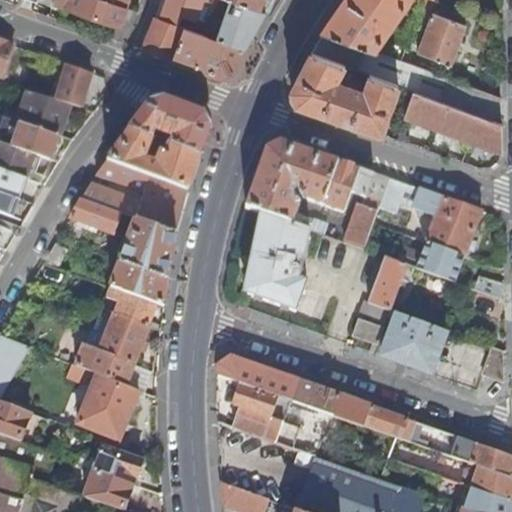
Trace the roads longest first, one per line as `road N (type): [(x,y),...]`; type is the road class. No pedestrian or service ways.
road 1 (unclassified): [(197,317),(511,428)]
road 2 (residential): [(511,205),(254,109)]
road 3 (residential): [(0,289),(62,185),(144,73)]
road 4 (secondary): [(254,109),(212,235),(197,317)]
road 5 (secondary): [(197,317),(191,414),(198,511)]
road 6 (residential): [(120,65),(0,22)]
road 7 (secondary): [(313,0),(254,109)]
